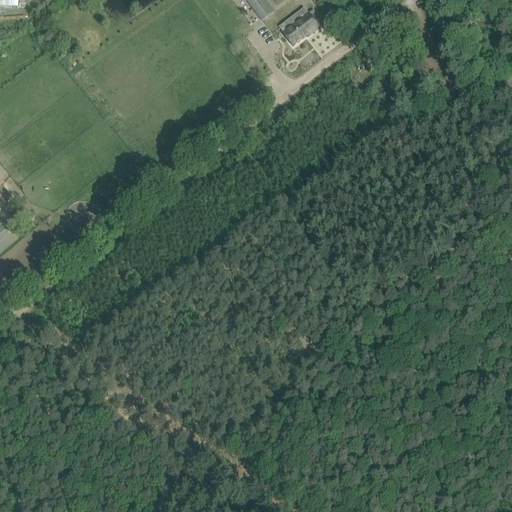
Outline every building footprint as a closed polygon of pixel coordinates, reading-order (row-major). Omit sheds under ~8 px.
[(0,0),(0,7),(18,8),(18,0),(0,0)] [(246,0),(260,19),(273,10),(265,0),(246,0)] [(333,3),(327,8),(337,20),(342,16),(333,3)] [(292,23),(294,24),(295,26),(288,31),(283,34),(293,47),(307,37),(308,38),(320,29),(319,27),(322,24),(323,24),(314,11),(301,21),(298,18),(292,23)] [(2,219),(0,220),(0,254),(19,239),(2,219)]
